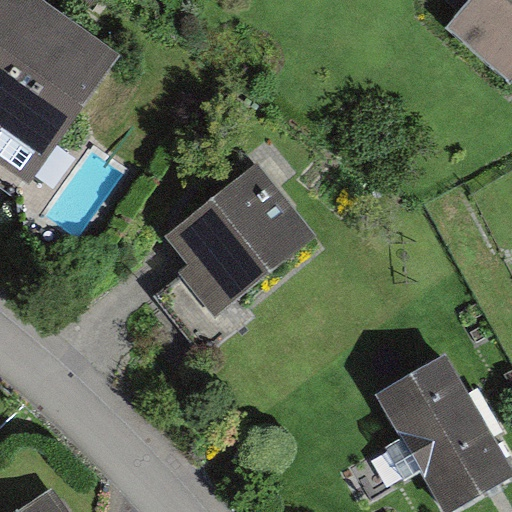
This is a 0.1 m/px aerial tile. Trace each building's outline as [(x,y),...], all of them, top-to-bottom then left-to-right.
[(117,60),(33,0),(0,0),(0,136),(41,165),(117,60)] [(511,0),(439,0),(459,18),(449,30),(511,87),(511,0)] [(314,242),(258,172),(164,246),(220,317),(314,242)] [(489,511),(497,508),(437,395),(364,433),(405,511),(489,511)] [(55,511),(47,499),(28,511),(55,511)]
